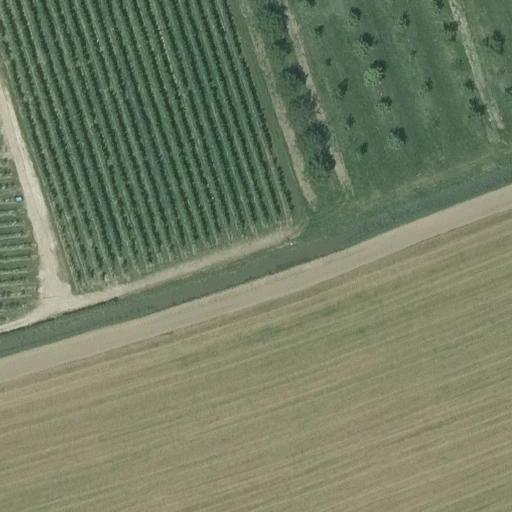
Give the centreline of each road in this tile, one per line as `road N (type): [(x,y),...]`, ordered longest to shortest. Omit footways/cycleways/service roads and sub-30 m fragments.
road 1 (track): [(56,305),(278,239)]
road 2 (track): [(0,99),(56,305)]
